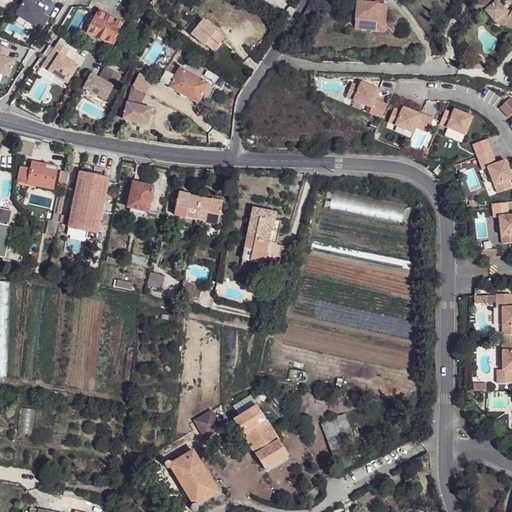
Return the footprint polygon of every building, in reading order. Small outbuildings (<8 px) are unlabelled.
[(50,3),(45,0),(25,0),(21,7),(40,19),(38,22),(44,26),(54,10),(48,6),(50,3)] [(100,0),(115,9),(120,0),(100,0)] [(388,2),(368,0),(358,0),(357,17),(362,23),(380,25),(386,20),(388,2)] [(508,12),(497,0),(480,0),(474,5),(482,15),(487,11),(496,22),(505,27),(506,26),(508,22),(511,24),(511,13),(511,14),(508,12)] [(122,24),(98,11),(92,22),(86,19),(81,28),(87,31),(86,32),(110,46),(122,24)] [(362,23),(357,17),(356,26),(386,29),(386,20),(380,25),(362,23)] [(207,44),(215,50),(224,40),(216,33),(218,30),(205,18),(193,33),(206,45),(207,44)] [(87,51),(88,49),(74,41),(73,43),(87,51)] [(53,65),(48,71),(65,82),(75,67),(62,57),(68,49),(58,43),(46,60),(53,65)] [(9,48),(0,44),(0,74),(8,78),(14,60),(6,57),(9,48)] [(175,77),(179,69),(170,62),(165,71),(175,77)] [(102,65),(98,72),(107,76),(104,81),(96,76),(89,73),(82,87),(103,98),(117,72),(102,65)] [(175,77),(169,86),(196,102),(206,84),(179,69),(175,77)] [(159,80),(169,86),(175,77),(165,71),(159,80)] [(107,76),(98,72),(96,76),(104,81),(107,76)] [(143,92),(151,80),(141,74),(133,87),(143,92)] [(380,90),(362,83),(360,86),(353,83),(347,97),(372,108),(370,113),(382,118),(388,105),(376,100),(380,90)] [(144,96),(131,89),(124,120),(148,125),(152,109),(142,107),(144,96)] [(511,96),(500,106),(510,116),(511,113),(511,96)] [(394,109),(389,123),(414,133),(416,128),(429,133),(434,119),(422,114),(421,115),(404,108),(402,112),(394,109)] [(446,110),(440,125),(465,135),(473,117),(455,110),(453,114),(446,110)] [(476,143),(481,156),(495,150),(490,138),(476,143)] [(36,149),(25,147),(22,158),(33,160),(36,149)] [(495,150),(481,156),(486,168),(491,166),(501,192),(511,187),(511,166),(509,159),(500,163),(495,150)] [(34,163),(33,169),(23,167),(19,182),(55,190),(60,166),(34,163)] [(434,172),(442,178),(446,172),(439,166),(434,172)] [(58,187),(66,188),(69,171),(62,169),(58,187)] [(69,230),(88,234),(98,236),(109,181),(80,174),(69,230)] [(155,190),(135,186),(129,211),(150,215),(155,190)] [(197,223),(202,198),(190,196),(190,197),(180,196),(176,218),(197,223)] [(213,201),(202,198),(197,223),(219,227),(221,220),(224,205),(213,202),(213,201)] [(507,202),(493,204),(494,217),(500,216),(503,244),(511,242),(511,214),(509,215),(507,202)] [(0,258),(5,259),(12,228),(8,227),(11,212),(0,209),(0,258)] [(58,222),(59,222),(61,212),(55,211),(53,221),(49,220),(46,231),(56,232),(58,222)] [(275,216),(254,212),(244,263),(266,268),(268,257),(270,258),(284,260),(286,249),(277,247),(272,246),(275,233),(272,233),(274,223),(275,216)] [(281,224),(274,223),(272,233),(275,233),(272,246),(277,247),(281,224)] [(98,236),(88,234),(87,241),(96,243),(98,236)] [(244,263),(241,274),(264,279),(266,268),(244,263)] [(165,279),(151,276),(147,289),(162,293),(165,279)] [(182,293),(179,307),(197,310),(200,300),(182,293)] [(511,293),(498,294),(498,307),(503,307),(503,334),(511,334),(511,293)] [(488,295),(475,296),(476,303),(488,302),(488,295)] [(511,341),(504,342),(504,369),(498,369),(498,383),(511,382),(511,341)] [(326,401),(328,394),(319,392),(317,399),(326,401)] [(489,410),(510,410),(510,392),(489,392),(489,410)] [(233,410),(239,419),(255,410),(249,400),(233,410)] [(266,404),(259,408),(264,415),(270,411),(266,404)] [(255,410),(239,419),(233,422),(263,471),(288,456),(281,443),(274,432),(264,415),(259,408),(255,410)] [(197,428),(200,433),(227,417),(224,412),(197,428)] [(352,447),(344,415),(322,421),(330,452),(352,447)] [(227,417),(200,433),(211,450),(217,447),(214,441),(226,434),(226,427),(231,424),(227,417)] [(226,434),(214,441),(217,447),(238,435),(231,424),(226,427),(226,434)] [(198,509),(198,506),(218,494),(193,452),(172,465),(171,464),(169,463),(166,464),(165,466),(166,469),(168,470),(171,469),(193,505),(192,505),(191,508),(191,510),(194,511),(196,511),(198,509)]
